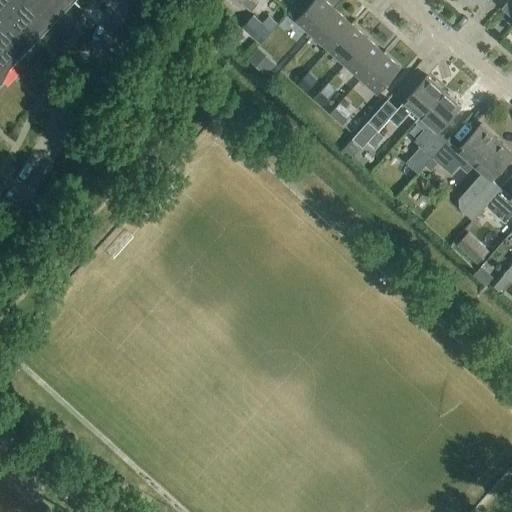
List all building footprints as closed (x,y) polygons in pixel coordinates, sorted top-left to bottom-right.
[(0,0),(0,78),(70,6),(75,0),(0,0)] [(252,0),(237,0),(241,3),(252,12),(258,5),(252,0)] [(312,36),(335,10),(323,0),(314,0),(295,21),(312,36)] [(328,51),(351,25),(335,10),(312,36),(328,51)] [(241,28),(259,45),(278,24),(268,16),(262,23),(253,15),(241,28)] [(345,65),(368,40),(351,25),(328,51),(345,65)] [(361,80),(384,54),(368,40),(345,65),(361,80)] [(253,59),(274,72),(280,62),(259,49),(253,59)] [(384,54),(361,80),(377,95),(401,69),(384,54)] [(308,74),(297,86),(306,94),(317,82),(308,74)] [(421,118),(444,92),(427,77),(389,119),(398,127),(412,110),(421,118)] [(433,158),(448,141),(438,132),(461,107),(444,92),(421,118),(429,125),(414,141),(433,158)] [(352,112),(340,102),(330,113),(342,123),(352,112)] [(363,148),(378,131),(368,123),(344,150),(353,158),(362,148),(363,148)] [(474,166),(497,140),(481,125),(458,150),(448,141),(433,158),(425,167),(431,172),(438,163),(451,175),(466,158),(474,166)] [(458,199),(459,209),(473,221),(486,206),(501,189),(491,180),(511,157),(511,152),(497,140),(474,166),(482,173),(458,199)] [(511,198),(511,199),(501,189),(486,206),(505,223),(511,214),(511,198)] [(489,252),(468,232),(456,245),(477,264),(489,252)] [(511,265),(493,287),(502,295),(511,282),(511,265)]
